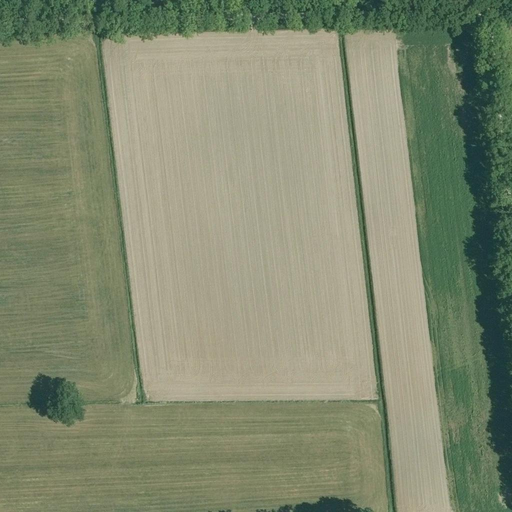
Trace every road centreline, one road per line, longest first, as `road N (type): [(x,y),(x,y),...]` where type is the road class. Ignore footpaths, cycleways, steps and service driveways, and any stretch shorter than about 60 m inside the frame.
road 1 (track): [(0,22),(488,14)]
road 2 (track): [(488,14),(511,222)]
